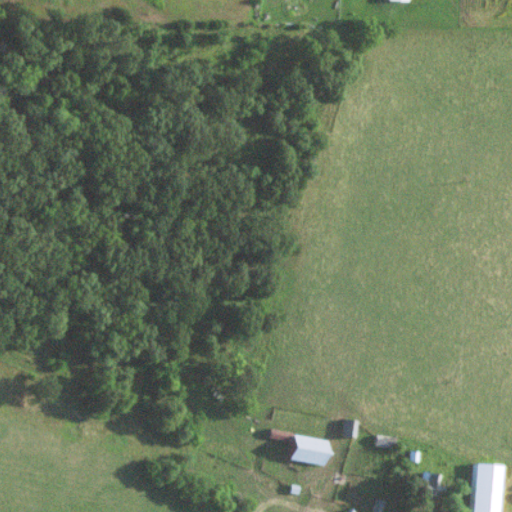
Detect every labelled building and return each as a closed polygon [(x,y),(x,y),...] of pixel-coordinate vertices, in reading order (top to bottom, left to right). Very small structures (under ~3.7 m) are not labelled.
[(352,423),(343,423),(343,438),(352,438),(352,423)] [(318,467),(323,442),(283,435),(279,460),(318,467)] [(369,446),(390,450),(392,439),(371,436),(369,446)] [(495,511),(498,467),(466,465),(463,511),(495,511)] [(435,476),(413,473),(410,496),(432,498),(435,476)]
